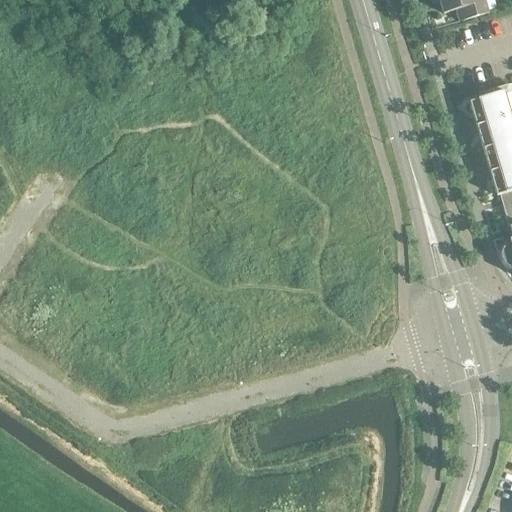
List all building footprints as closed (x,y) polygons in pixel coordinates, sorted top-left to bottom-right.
[(443,14),(456,11),(459,22),(488,14),(484,0),(436,0),(439,7),(441,8),(443,14)] [(469,103),(476,127),(511,116),(505,92),(507,87),(507,86),(507,85),(479,93),(481,99),(469,103)] [(476,127),(483,150),(511,141),(511,117),(511,116),(476,127)] [(511,141),(483,150),(489,173),(511,166),(511,141)] [(511,192),(511,166),(489,173),(496,197),(499,196),(511,193),(511,192)] [(511,196),(511,193),(499,196),(511,239),(509,240),(510,244),(508,244),(506,245),(504,247),(503,249),(502,250),(501,252),(500,255),(500,257),(501,259),(501,261),(502,263),(503,265),(505,267),(507,268),(509,269),(511,269),(511,196)]
